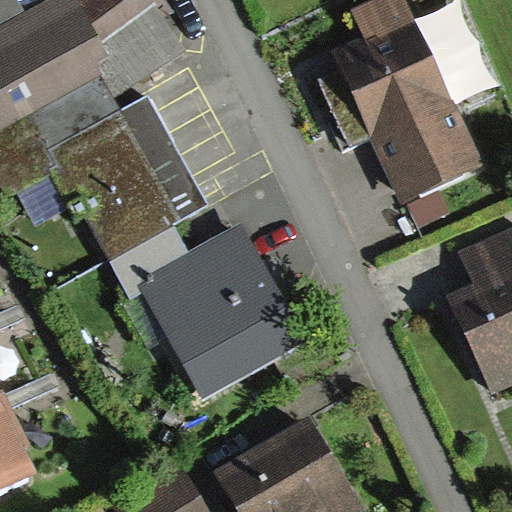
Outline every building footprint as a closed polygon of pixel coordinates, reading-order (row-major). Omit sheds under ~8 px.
[(194,45),(158,0),(50,0),(24,17),(14,0),(0,0),(0,132),(32,116),(199,407),(308,343),(244,222),(191,251),(177,226),(206,206),(147,102),(122,116),(116,102),(194,45)] [(407,3),(326,38),(396,197),(477,162),(407,3)] [(476,289),(446,304),(492,402),(511,392),(511,230),(460,255),(476,289)] [(0,394),(0,499),(42,479),(0,394)] [(363,511),(309,424),(216,480),(235,511),(363,511)] [(196,511),(175,477),(119,511),(196,511)]
